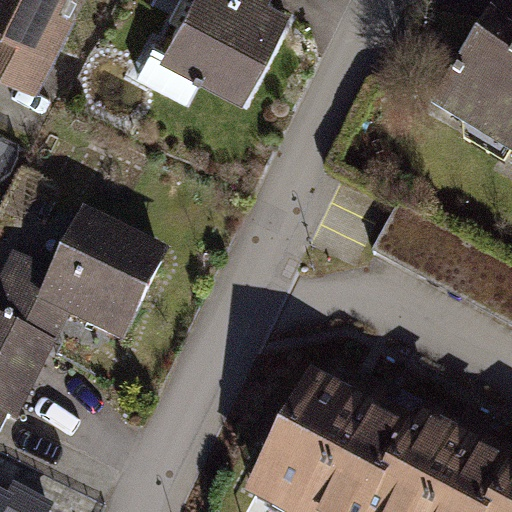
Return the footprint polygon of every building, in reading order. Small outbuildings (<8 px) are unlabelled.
[(55,13),(61,0),(0,0),(0,63),(37,82),(69,21),(55,13)] [(268,0),(179,0),(138,80),(185,105),(201,75),(244,98),(287,15),(266,4),(268,0)] [(511,0),(503,0),(438,111),(511,154),(511,0)] [(128,355),(170,270),(85,229),(58,284),(17,264),(0,298),(0,419),(18,428),(68,326),(128,355)] [(306,378),(241,494),(272,511),(299,511),(358,407),(306,378)] [(358,407),(299,511),(371,511),(413,437),(358,407)] [(413,437),(371,511),(432,511),(469,446),(422,421),(413,437)] [(511,469),(469,446),(432,511),(490,511),(511,472),(511,469)] [(511,511),(511,472),(490,511),(511,511)]
